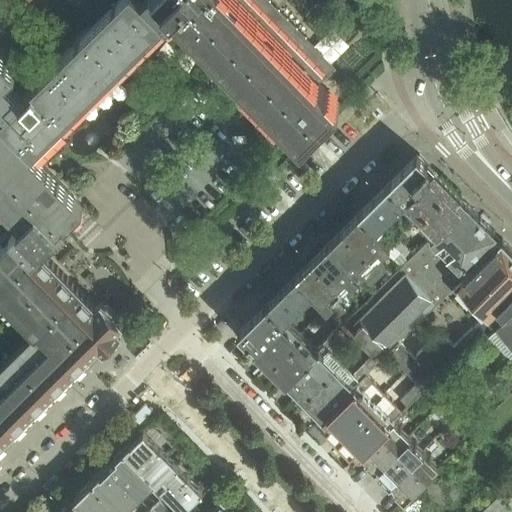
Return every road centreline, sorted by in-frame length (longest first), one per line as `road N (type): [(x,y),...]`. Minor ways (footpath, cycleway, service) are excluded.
road 1 (residential): [(181,334),(409,110),(443,93)]
road 2 (residential): [(355,511),(181,334)]
road 3 (unknown): [(228,139),(226,118),(195,102),(117,170),(116,183),(150,234)]
road 4 (residential): [(0,510),(148,368)]
road 5 (residential): [(148,368),(290,511)]
road 6 (tertiary): [(443,93),(463,135),(511,190)]
